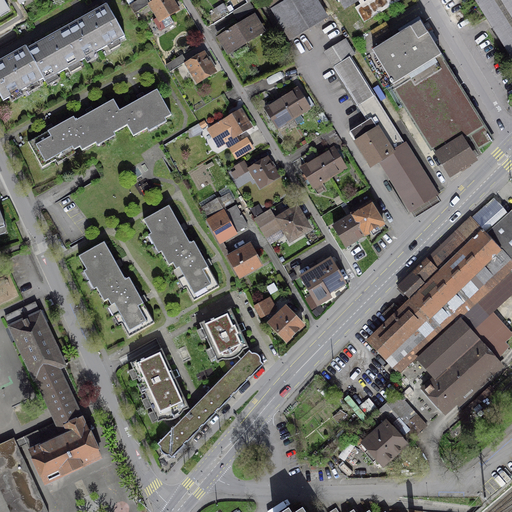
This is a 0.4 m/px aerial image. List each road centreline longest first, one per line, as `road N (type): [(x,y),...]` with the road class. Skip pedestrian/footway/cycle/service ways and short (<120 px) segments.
road 1 (residential): [(175,509),(133,449),(0,156)]
road 2 (residential): [(185,0),(366,300)]
road 3 (residential): [(511,443),(459,487),(292,489)]
road 4 (secondary): [(366,300),(511,150)]
road 5 (secondary): [(252,423),(366,300)]
road 6 (residential): [(432,0),(511,129)]
